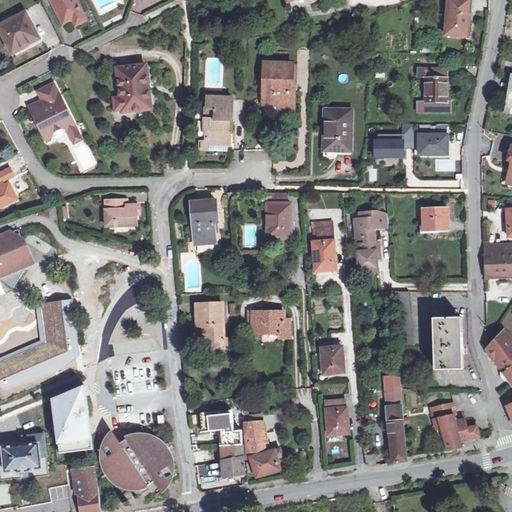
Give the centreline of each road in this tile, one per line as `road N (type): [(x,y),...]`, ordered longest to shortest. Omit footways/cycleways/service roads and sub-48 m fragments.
road 1 (residential): [(511,456),(481,356),(475,190),(474,145),(498,0)]
road 2 (residential): [(197,511),(162,213),(178,185)]
road 3 (secondary): [(200,511),(511,456)]
road 4 (residential): [(0,102),(37,173),(49,180),(178,185)]
road 5 (residential): [(145,17),(0,86)]
